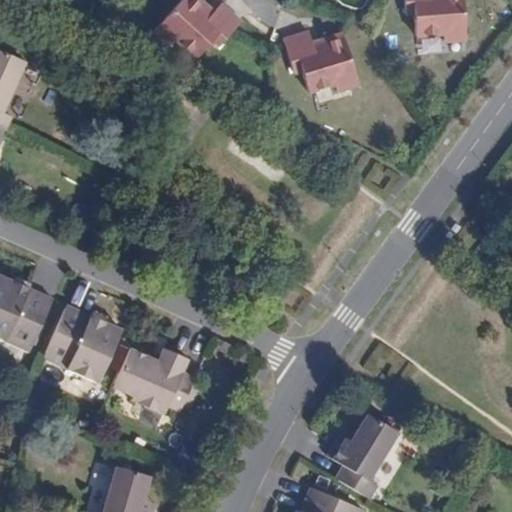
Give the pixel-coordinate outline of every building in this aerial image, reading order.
[(200,8),(202,5),(197,0),(179,0),(152,30),(168,45),(174,40),(193,58),(209,41),(216,48),(241,22),(220,3),(211,13),(208,16),(200,8)] [(404,0),(405,12),(414,12),(416,35),(444,32),(444,39),(466,37),(462,0),(404,0)] [(211,13),(202,5),(200,8),(208,16),(211,13)] [(313,48),(311,43),(307,30),(284,38),(295,72),(304,70),(311,92),(337,84),(339,89),(358,83),(341,33),(321,39),(323,44),(313,48)] [(321,39),(311,43),(313,48),(323,44),(321,39)] [(0,130),(5,133),(12,117),(3,112),(25,62),(0,51),(0,130)] [(0,339),(28,353),(53,299),(0,274),(0,339)] [(121,329),(66,304),(42,359),(96,384),(121,329)] [(147,356),(129,348),(114,383),(133,391),(130,397),(129,400),(163,416),(166,407),(178,413),(183,404),(191,385),(195,378),(183,371),(187,360),(163,348),(159,356),(157,361),(147,356)] [(150,352),(147,356),(157,361),(159,356),(150,352)] [(114,383),(112,388),(130,397),(133,391),(114,383)] [(191,385),(183,404),(190,408),(198,389),(191,385)] [(335,478),(369,499),(377,486),(368,481),(399,434),(367,415),(353,434),(349,440),(340,435),(327,456),(343,466),(335,478)] [(349,440),(353,434),(343,428),(340,435),(349,440)] [(152,511),(153,511),(142,508),(143,500),(150,476),(114,466),(100,511),(152,511)] [(299,511),(363,511),(364,511),(310,488),(299,511)] [(142,508),(153,511),(155,504),(143,500),(142,508)]
